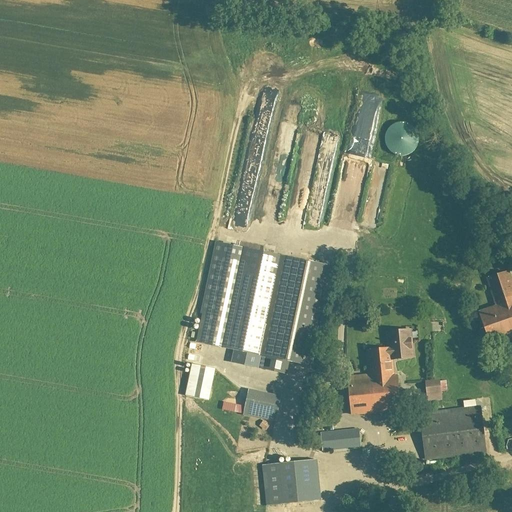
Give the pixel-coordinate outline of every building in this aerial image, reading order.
[(384,142),(387,147),(391,151),(396,153),(402,154),(408,152),(412,149),(415,144),(417,139),(417,134),(415,129),(412,124),(407,121),(402,120),(397,120),(392,122),(387,126),(384,131),(383,136),(384,142)] [(338,267),(218,243),(198,344),(317,368),(338,267)] [(511,341),(511,277),(492,285),(502,313),(486,319),(496,347),(511,341)] [(354,416),(404,413),(401,373),(396,373),(395,364),(422,362),(419,328),(389,330),(390,347),(370,349),(372,378),(351,379),(354,416)] [(249,394),(245,416),(277,423),(282,400),(249,394)] [(484,403),(421,411),(428,461),(490,453),(484,403)] [(306,435),(307,452),(362,448),(360,431),(306,435)] [(323,462),(267,469),(273,510),(328,503),(323,462)]
